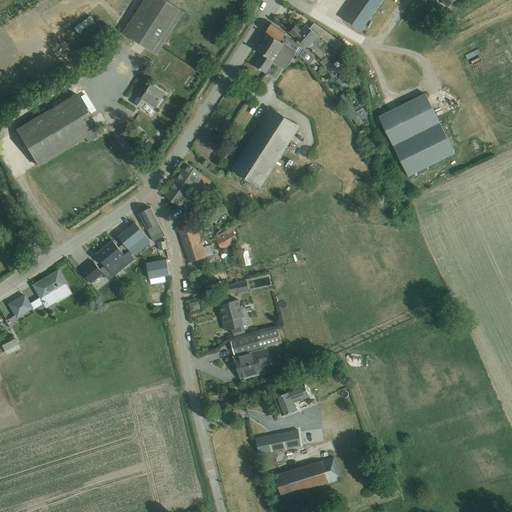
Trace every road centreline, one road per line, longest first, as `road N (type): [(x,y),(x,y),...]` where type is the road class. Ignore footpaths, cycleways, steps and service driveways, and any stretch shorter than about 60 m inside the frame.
road 1 (tertiary): [(221,511),(185,367),(176,251),(150,191)]
road 2 (residential): [(150,191),(276,0)]
road 3 (residential): [(0,291),(150,191)]
road 4 (unknown): [(202,436),(249,416),(329,426)]
